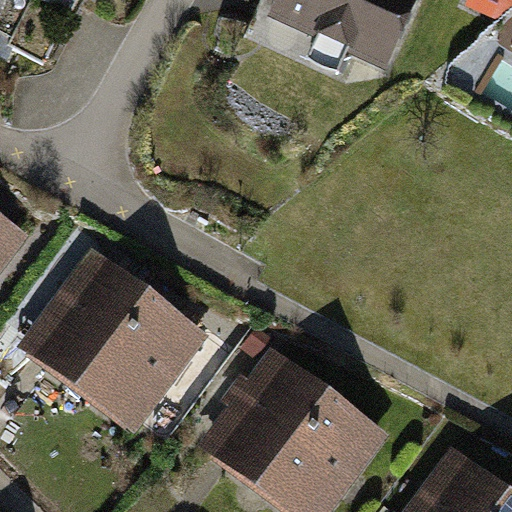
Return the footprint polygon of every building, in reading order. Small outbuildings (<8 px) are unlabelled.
[(410,0),(266,0),(260,14),(377,70),(410,0)] [(0,221),(0,276),(26,241),(0,221)] [(206,345),(92,259),(22,350),(137,437),(206,345)] [(276,357),(202,453),(278,511),(337,511),(389,444),(276,357)] [(511,511),(511,500),(453,456),(410,511),(511,511)]
